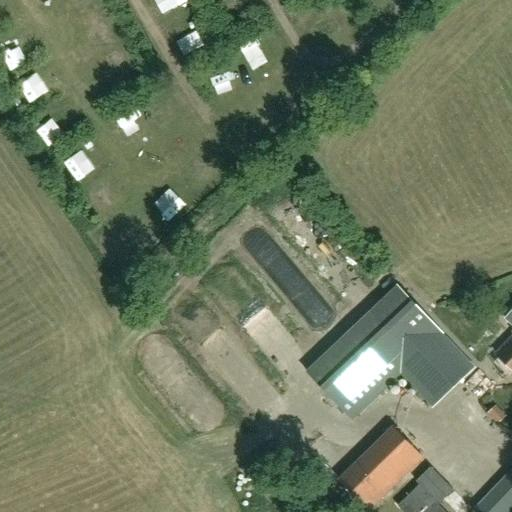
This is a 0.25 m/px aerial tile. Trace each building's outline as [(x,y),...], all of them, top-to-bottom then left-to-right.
[(434,407),(474,368),(399,288),(308,373),(353,421),(403,373),(434,407)] [(265,340),(281,324),(275,318),(258,334),(265,340)] [(169,329),(143,342),(149,353),(159,348),(163,356),(179,348),(169,329)] [(511,367),(511,339),(498,354),(511,367)] [(369,510),(423,458),(390,423),(336,475),(369,510)] [(324,429),(310,442),(330,462),(343,450),(324,429)] [(511,511),(511,470),(473,511),(474,511),(511,511)]
